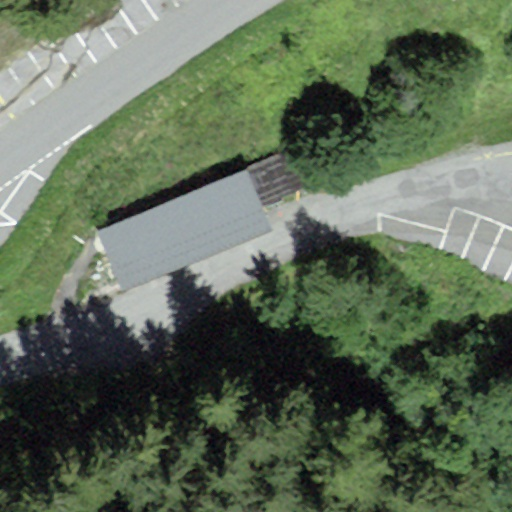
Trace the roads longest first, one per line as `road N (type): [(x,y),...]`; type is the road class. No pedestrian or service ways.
road 1 (residential): [(0,362),(325,225),(511,193)]
road 2 (residential): [(230,0),(0,159)]
